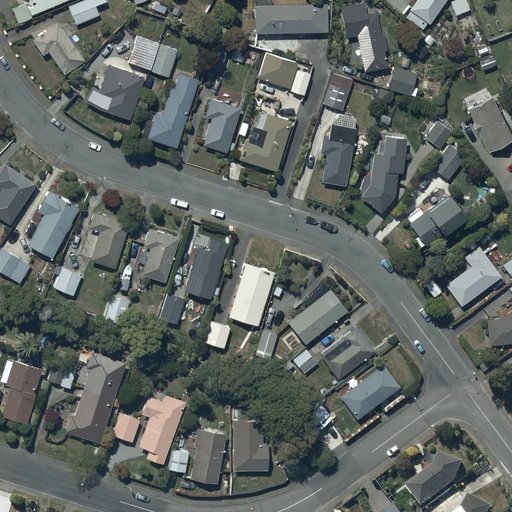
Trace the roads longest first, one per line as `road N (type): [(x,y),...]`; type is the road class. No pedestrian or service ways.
road 1 (residential): [(0,79),(82,153),(345,244),(462,384)]
road 2 (residential): [(462,384),(278,511)]
road 3 (residential): [(156,511),(0,462)]
